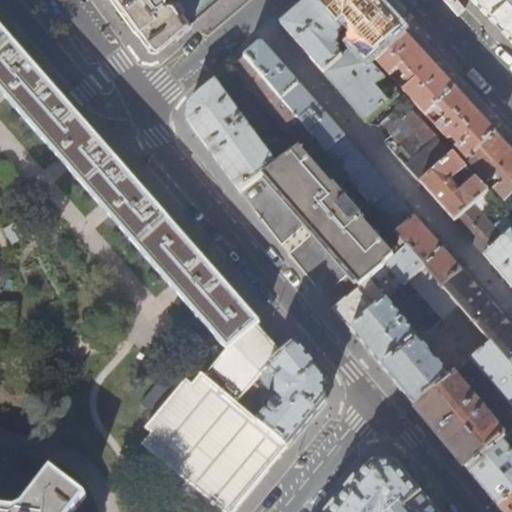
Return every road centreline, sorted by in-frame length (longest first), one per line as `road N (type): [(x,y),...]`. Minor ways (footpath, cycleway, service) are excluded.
road 1 (residential): [(141,104),(156,136),(467,511)]
road 2 (residential): [(511,307),(252,15)]
road 3 (residential): [(252,15),(141,104)]
road 4 (residential): [(141,104),(67,0)]
road 5 (residential): [(424,0),(511,92)]
